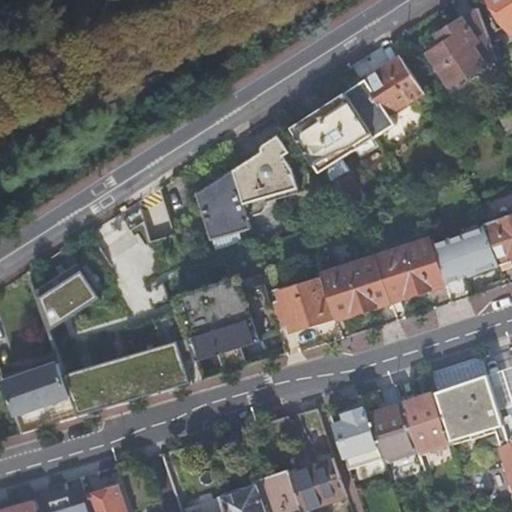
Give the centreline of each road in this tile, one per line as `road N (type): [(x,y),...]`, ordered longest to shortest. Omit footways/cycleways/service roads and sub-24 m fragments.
road 1 (tertiary): [(0,476),(511,313)]
road 2 (residential): [(395,0),(0,255)]
